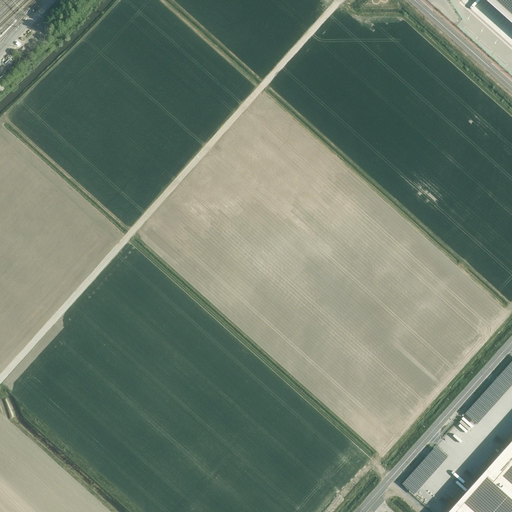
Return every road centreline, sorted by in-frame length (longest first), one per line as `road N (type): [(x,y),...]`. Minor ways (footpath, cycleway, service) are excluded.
road 1 (unclassified): [(511,342),(360,511)]
road 2 (unclassified): [(511,86),(414,0)]
